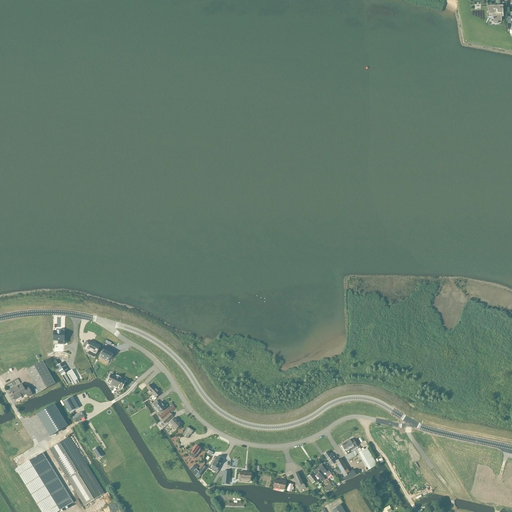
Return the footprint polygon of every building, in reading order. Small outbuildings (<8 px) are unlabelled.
[(493,17),(493,21),(493,22),(493,23),(494,23),(494,24),(495,24),(496,24),(497,24),(497,23),(498,23),(498,22),(498,21),(502,21),(502,17),(504,17),(503,9),(503,6),(501,6),(488,6),(489,17),(493,17)] [(53,332),(53,345),(63,345),(64,332),(60,332),(60,331),(58,331),(57,331),(57,332),(53,332)] [(87,339),(85,343),(97,349),(99,343),(90,338),(88,341),(87,339)] [(105,347),(101,354),(110,359),(115,352),(105,347)] [(26,370),(39,393),(55,384),(42,361),(26,370)] [(63,362),(56,366),(62,376),(69,372),(63,362)] [(69,372),(62,376),(67,385),(72,382),(73,385),(79,383),(77,379),(72,370),(69,372)] [(119,378),(119,377),(117,376),(116,376),(116,377),(111,375),(107,382),(114,385),(114,386),(118,388),(118,387),(119,388),(121,385),(122,384),(121,384),(123,380),(120,379),(120,378),(119,378)] [(10,391),(12,393),(11,394),(12,395),(12,394),(15,400),(26,393),(28,397),(32,395),(26,384),(22,386),(22,384),(18,386),(18,387),(11,391),(10,391)] [(150,398),(153,401),(156,398),(160,393),(151,384),(147,388),(153,395),(150,398)] [(72,396),(63,402),(69,413),(79,408),(72,396)] [(154,407),(159,413),(165,408),(160,402),(159,403),(157,401),(152,404),(154,406),(154,407)] [(54,404),(36,415),(50,436),(67,426),(54,404)] [(159,416),(162,420),(165,417),(170,412),(168,409),(159,416)] [(170,413),(162,421),(164,424),(173,416),(170,413)] [(169,423),(175,430),(181,425),(174,418),(169,423)] [(187,427),(184,431),(190,435),(191,435),(193,431),(187,427)] [(49,450),(84,506),(104,494),(69,437),(49,450)] [(351,450),(357,446),(353,440),(351,442),(350,440),(341,445),(345,452),(346,451),(348,454),(351,453),(349,449),(350,449),(351,450)] [(190,456),(194,458),(196,456),(201,449),(196,446),(192,452),(190,451),(188,454),(190,456)] [(97,447),(93,450),(98,457),(102,454),(97,447)] [(361,451),(359,453),(369,470),(377,465),(367,448),(361,451)] [(328,452),(323,454),(331,465),(335,463),(335,461),(337,460),(332,453),(330,455),(328,452)] [(351,453),(345,457),(348,460),(356,456),(356,455),(354,452),(351,453)] [(57,511),(72,503),(42,453),(16,469),(42,511),(57,511)] [(216,457),(212,465),(218,468),(222,460),(216,457)] [(337,460),(335,461),(335,463),(344,477),(345,477),(350,473),(341,458),(337,460)] [(321,465),(317,468),(320,472),(321,471),(326,478),(331,474),(323,464),(321,466),(321,465)] [(203,466),(198,473),(200,475),(206,468),(203,466)] [(317,468),(313,471),(316,475),(318,474),(319,476),(321,479),(323,481),(324,482),(328,480),(326,478),(321,471),(320,472),(317,468)] [(239,479),(250,480),(251,472),(240,471),(240,473),(239,479)] [(298,472),(293,475),(300,491),(306,488),(303,483),(304,483),(304,482),(303,482),(298,472)] [(317,480),(312,473),(307,477),(312,484),(317,480)] [(273,488),(284,490),(286,481),(280,480),(279,480),(275,480),(273,488)]
